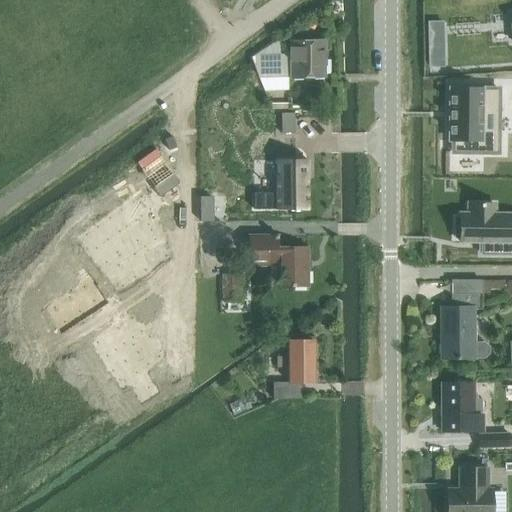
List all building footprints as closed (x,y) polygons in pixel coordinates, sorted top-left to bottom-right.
[(278,41),(253,57),(254,60),(260,77),(290,77),(290,78),(326,77),(326,41),(290,41),(290,52),(280,52),(279,41),(278,41)] [(499,89),(450,89),(449,140),(453,140),(453,153),(498,153),(499,89)] [(276,193),(254,193),(254,210),(308,209),(308,198),(308,160),(277,160),(276,160),(276,193)] [(455,218),(455,237),(460,238),(460,242),(482,242),(482,254),(511,254),(511,214),(495,214),(495,204),(469,204),(468,214),(461,214),(460,218),(455,218)] [(277,287),(308,287),(308,248),(278,248),(278,236),(250,236),(250,266),(277,265),(277,287)] [(223,300),(244,300),(243,275),(223,276),(223,300)] [(451,308),(442,308),(441,360),(472,360),(472,358),(484,358),(489,354),(489,348),(484,343),(472,343),(472,308),(472,307),(478,307),(478,294),(481,294),(482,294),(482,280),(451,280),(451,308)] [(303,383),(315,383),(314,341),(290,342),(290,358),(278,358),(278,368),(290,368),(291,383),(275,384),(275,400),(303,399),(303,383)] [(482,416),(474,416),(473,383),(441,384),(442,432),(483,432),(482,416)] [(234,415),(251,408),(246,397),(230,405),(234,415)] [(479,449),(510,447),(509,435),(479,436),(479,449)] [(448,490),(448,511),(492,511),(492,490),(487,490),(487,469),(460,469),(460,490),(448,490)]
